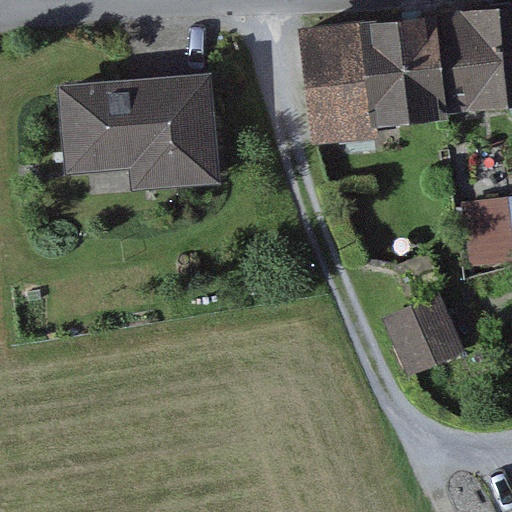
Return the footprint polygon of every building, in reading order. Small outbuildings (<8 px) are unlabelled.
[(486,65),(491,139),(511,137),(511,24),(466,27),(469,66),(486,65)] [(367,51),(369,73),(304,77),(310,170),(493,158),(491,139),(486,65),(469,66),(436,68),(435,47),(367,51)] [(208,83),(100,86),(103,185),(211,182),(208,83)] [(469,255),(511,255),(511,198),(469,199),(469,255)] [(471,324),(452,267),(393,287),(412,344),(471,324)]
